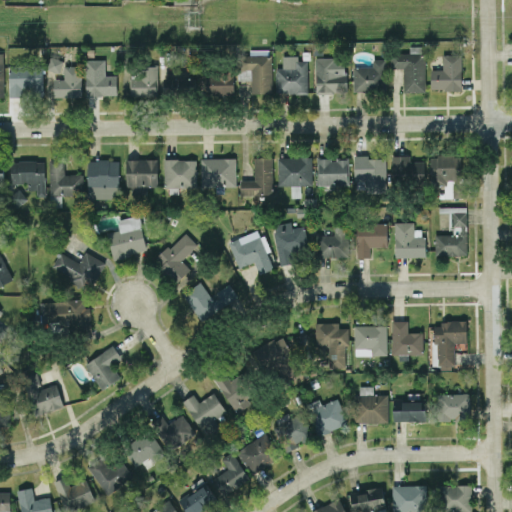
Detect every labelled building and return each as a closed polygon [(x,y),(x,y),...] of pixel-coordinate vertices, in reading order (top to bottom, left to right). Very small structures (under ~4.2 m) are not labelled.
[(425,92),(424,45),(409,46),(409,52),(390,53),(391,68),(403,67),(404,92),(425,92)] [(271,49),(249,49),(249,55),(238,55),(238,80),(251,80),(251,93),(272,93),(271,49)] [(462,54),(443,54),(442,69),(431,69),(430,89),(461,89),(462,54)] [(299,55),(282,55),(282,67),(276,67),(276,93),(307,93),(308,61),(298,60),(299,55)] [(63,60),(53,57),(50,70),(60,73),(63,60)] [(316,93),(346,92),(345,57),(315,57),(316,93)] [(384,58),(373,59),(373,66),(353,66),(353,90),(385,90),(384,58)] [(117,95),(116,74),(105,75),(105,59),(85,59),(86,95),(117,95)] [(54,96),(82,96),(81,65),(63,66),(64,78),(53,78),(54,96)] [(43,66),(9,66),(9,96),(24,96),(24,90),(43,91),(43,66)] [(130,95),(157,95),(158,66),(130,66),(130,95)] [(234,94),(233,72),(207,73),(207,95),(234,94)] [(164,77),(165,93),(195,92),(195,77),(164,77)] [(444,198),(466,197),(466,178),(461,179),(461,154),(430,155),(431,185),(444,185),(444,198)] [(392,155),(392,181),(425,180),(424,160),(410,161),(409,155),(392,155)] [(385,156),(354,156),(354,191),(386,191),(385,156)] [(236,185),(235,157),(200,158),(201,186),(236,185)] [(272,194),(273,157),(253,157),(253,180),(241,179),(241,194),(272,194)] [(311,157),(277,157),(278,185),(291,185),(291,196),(300,196),(300,185),(312,184),(311,157)] [(158,186),(157,158),(127,159),(127,193),(146,192),(146,186),(158,186)] [(197,187),(196,158),(164,159),(165,193),(178,193),(178,187),(197,187)] [(317,184),(348,184),(348,158),(317,158),(317,184)] [(49,194),(83,195),(83,174),(64,173),(64,159),(50,159),(49,194)] [(45,160),(12,160),(12,182),(29,182),(29,192),(45,192),(45,160)] [(87,160),(87,198),(119,198),(119,160),(87,160)] [(468,255),(466,211),(451,212),(451,232),(434,232),(435,256),(468,255)] [(113,258),(147,250),(139,214),(117,219),(119,229),(107,232),(113,258)] [(280,264),(295,261),(293,251),(308,248),(304,225),(292,227),(290,221),(273,224),(280,264)] [(425,256),(424,229),(414,229),(414,221),(394,222),(395,257),(425,256)] [(387,246),(386,223),(356,224),(357,257),(370,257),(370,247),(387,246)] [(348,226),(333,227),(333,234),(317,234),(317,257),(349,256),(348,226)] [(228,241),(238,267),(254,261),(259,273),(273,268),(267,252),(269,251),(260,228),(228,241)] [(181,259),(197,244),(185,231),(155,259),(176,282),(190,269),(181,259)] [(104,261),(85,251),(79,262),(60,251),(51,267),(88,288),(104,261)] [(0,285),(13,279),(0,253),(0,285)] [(200,323),(239,298),(229,283),(215,292),(218,297),(213,300),(201,281),(182,293),(200,323)] [(40,301),(41,326),(90,323),(89,307),(84,307),(84,299),(40,301)] [(408,320),(391,320),(392,354),(423,353),(422,332),(408,332),(408,320)] [(466,321),(437,321),(436,368),(454,368),(455,343),(466,343),(466,321)] [(346,327),(339,327),(339,322),(314,322),(315,347),(328,347),(328,367),(347,366),(346,327)] [(387,354),(386,324),(354,325),(354,347),(365,347),(365,355),(387,354)] [(254,349),(265,371),(293,356),(282,334),(254,349)] [(84,364),(102,389),(120,377),(112,365),(122,358),(112,344),(84,364)] [(250,404),(246,396),(255,391),(245,372),(230,380),(225,372),(215,377),(234,412),(250,404)] [(57,384),(39,388),(35,373),(22,376),(31,414),(62,407),(57,384)] [(387,422),(388,394),(373,393),(373,385),(356,385),(355,421),(387,422)] [(201,428),(226,411),(213,392),(199,401),(193,393),(182,400),(201,428)] [(469,393),(435,393),(435,420),(469,420),(469,393)] [(319,398),(305,404),(313,424),(318,422),(323,433),(347,423),(337,397),(321,404),(319,398)] [(394,399),(393,420),(425,421),(426,400),(394,399)] [(274,419),(277,424),(273,426),(285,450),(313,437),(301,412),(289,417),(287,413),(274,419)] [(167,445),(192,429),(182,414),(168,423),(165,420),(155,426),(167,445)] [(143,462),(146,467),(165,455),(150,431),(123,448),(135,467),(143,462)] [(280,455),(263,431),(235,451),(252,474),(280,455)] [(212,477),(223,495),(249,480),(233,451),(221,458),(227,469),(212,477)] [(106,494),(133,477),(120,459),(108,467),(101,457),(87,466),(106,494)] [(87,479),(69,485),(67,476),(54,480),(64,510),(94,501),(87,479)] [(195,511),(216,500),(206,482),(178,498),(185,511),(195,511)] [(426,511),(426,484),(392,485),(392,511),(426,511)] [(472,511),(471,484),(438,485),(438,511),(472,511)] [(52,511),(50,496),(33,498),(32,487),(18,489),(21,511),(52,511)] [(371,511),(384,511),(383,487),(350,490),(351,511),(361,511),(371,511)] [(10,511),(10,491),(0,491),(0,511),(10,511)] [(311,510),(311,511),(345,511),(339,497),(311,510)] [(177,511),(168,499),(149,511),(177,511)]
